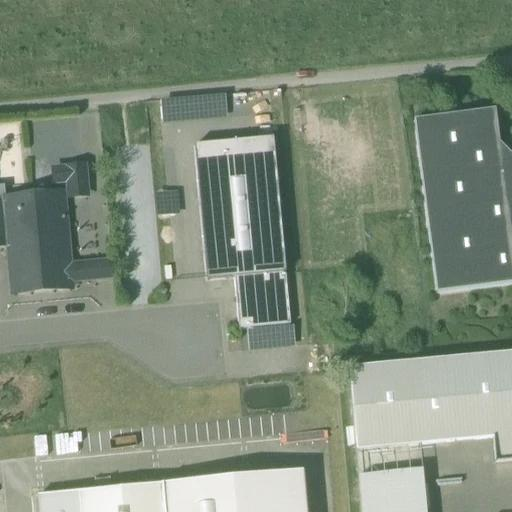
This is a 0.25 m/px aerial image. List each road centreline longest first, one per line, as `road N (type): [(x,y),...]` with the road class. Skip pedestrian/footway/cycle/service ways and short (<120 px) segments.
road 1 (track): [(511,62),(0,108)]
road 2 (residential): [(0,337),(145,323),(190,345)]
